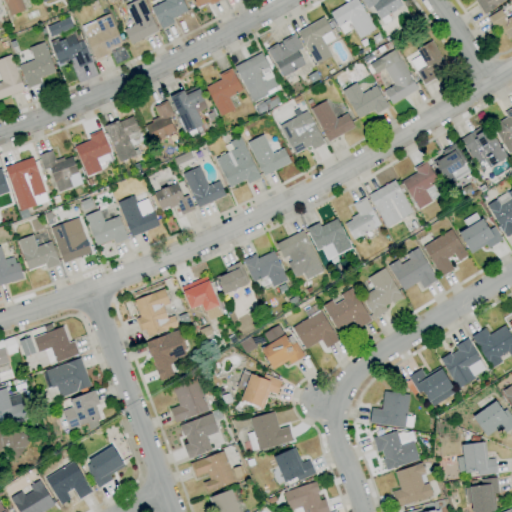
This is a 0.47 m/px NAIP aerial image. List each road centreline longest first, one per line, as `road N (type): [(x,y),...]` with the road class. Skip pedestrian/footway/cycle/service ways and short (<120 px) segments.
road 1 (residential): [(0,320),(93,293),(226,237),(511,69)]
road 2 (residential): [(0,134),(154,75),(293,0),(479,65),(491,82)]
road 3 (residential): [(362,511),(338,448),(338,392),(511,275)]
road 4 (residential): [(168,511),(93,293)]
